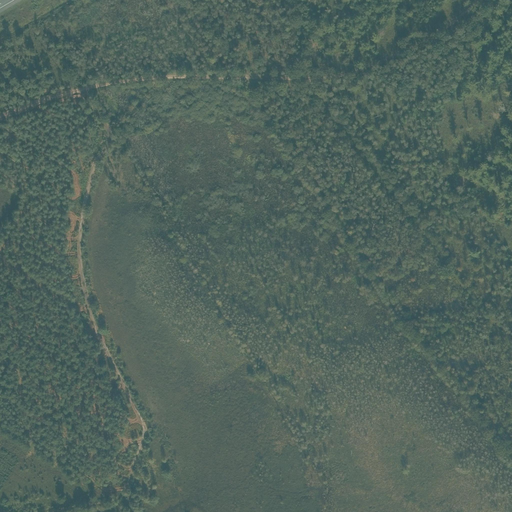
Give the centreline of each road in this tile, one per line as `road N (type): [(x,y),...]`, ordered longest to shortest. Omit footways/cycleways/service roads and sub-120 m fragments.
road 1 (track): [(49,511),(117,497),(144,431),(84,288),(84,202),(111,135),(83,89)]
road 2 (track): [(472,0),(438,36),(362,70),(308,80),(182,75),(83,89)]
